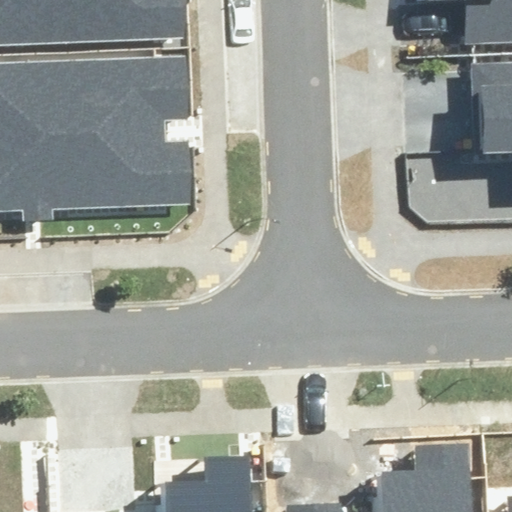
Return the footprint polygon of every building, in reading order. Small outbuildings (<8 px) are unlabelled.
[(0,0),(0,46),(186,40),(184,0),(0,0)] [(511,0),(461,0),(463,37),(511,34),(511,0)] [(511,56),(465,58),(468,152),(511,150),(511,56)] [(192,124),(191,60),(0,63),(0,136),(172,134),(172,125),(192,124)] [(0,210),(194,204),(192,140),(172,141),(172,134),(0,136),(0,210)] [(384,469),(386,511),(471,511),(469,447),(425,449),(426,467),(384,469)] [(166,480),(167,511),(253,511),(251,458),(207,460),(207,478),(166,480)] [(289,503),(289,511),(347,511),(347,501),(289,503)]
